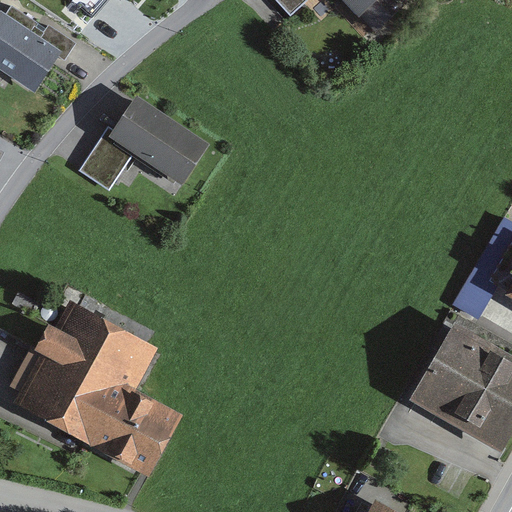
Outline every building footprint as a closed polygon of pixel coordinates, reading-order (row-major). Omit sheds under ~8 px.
[(78,0),(96,15),(108,0),(118,0),(78,0)] [(281,0),(293,12),(305,0),(281,0)] [(350,0),(376,26),(402,0),(350,0)] [(38,38),(1,14),(0,15),(0,68),(31,88),(54,50),(56,48),(38,38)] [(47,23),(38,38),(56,48),(54,50),(65,57),(75,41),(47,23)] [(182,183),(209,142),(137,95),(115,129),(111,126),(82,170),(108,187),(132,150),(182,183)] [(511,242),(494,275),(511,285),(511,242)] [(154,348),(69,301),(54,327),(52,326),(19,385),(30,391),(26,399),(145,465),(175,410),(132,387),(154,348)] [(54,304),(50,302),(46,302),(41,305),(39,311),(41,317),(46,319),(52,318),(56,313),(56,307),(54,304)] [(500,435),(511,412),(511,357),(455,327),(420,393),(500,435)]
